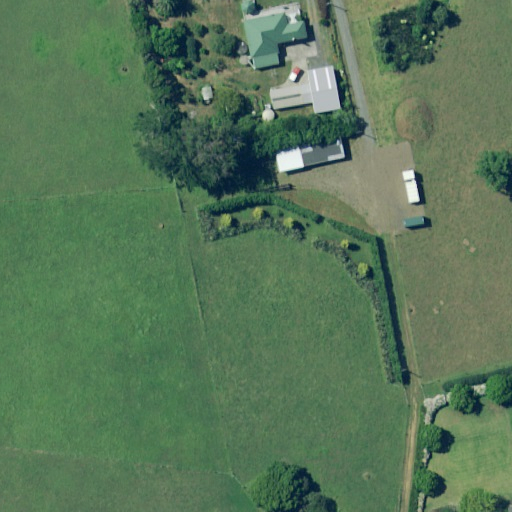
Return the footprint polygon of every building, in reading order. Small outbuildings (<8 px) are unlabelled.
[(253,14),(251,0),(240,0),(242,15),(253,14)] [(291,25),(287,11),(243,23),(255,70),(280,63),(275,45),(307,37),(303,22),(291,25)] [(335,101),(332,81),(311,84),(316,113),(326,112),(324,103),(335,101)] [(350,111),(348,102),(329,106),(331,116),(350,111)] [(343,159),(338,139),(291,150),(291,148),(274,151),(279,173),(343,159)]
